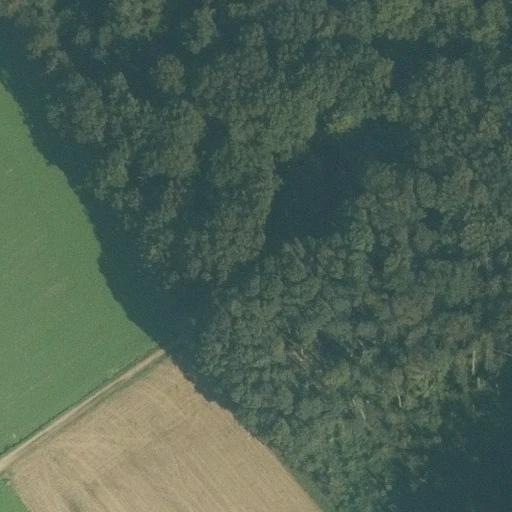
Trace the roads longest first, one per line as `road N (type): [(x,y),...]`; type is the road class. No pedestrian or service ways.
road 1 (track): [(194,332),(511,110)]
road 2 (track): [(194,332),(0,467)]
